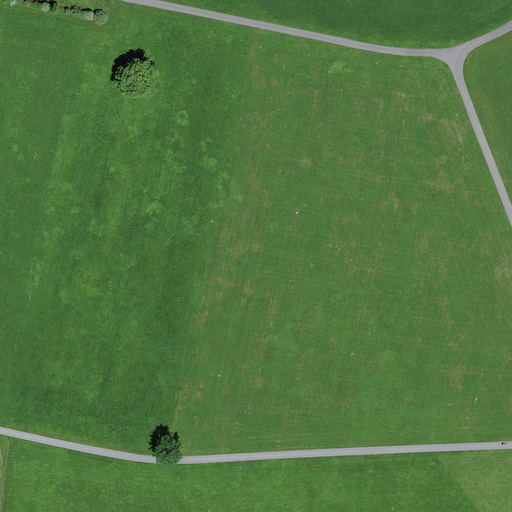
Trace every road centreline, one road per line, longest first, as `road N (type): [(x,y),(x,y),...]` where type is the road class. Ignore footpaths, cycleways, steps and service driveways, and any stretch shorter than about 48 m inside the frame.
road 1 (track): [(511,432),(147,460),(0,430)]
road 2 (track): [(138,0),(450,57)]
road 3 (track): [(450,57),(511,214)]
